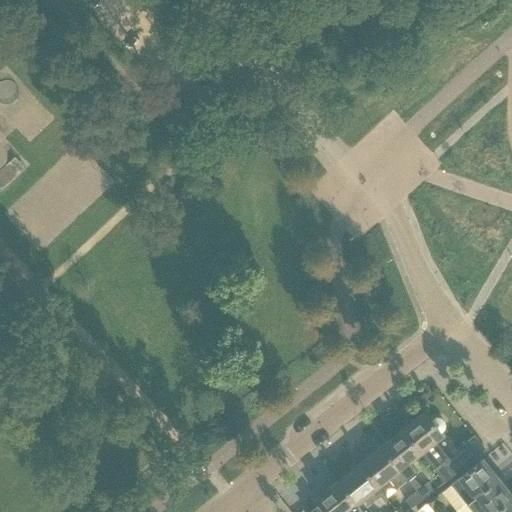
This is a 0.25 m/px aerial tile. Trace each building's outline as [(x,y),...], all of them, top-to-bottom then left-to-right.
[(403,429),(402,429),(420,451),(419,452),(433,469),(443,462),(453,474),(472,459),(464,449),(450,460),(433,440),(440,435),(441,436),(442,435),(440,433),(442,432),(444,429),(444,425),(443,421),(440,418),(435,418),(430,421),(423,412),(422,413),(423,414),(404,430),(403,429)] [(381,446),(407,479),(406,479),(416,491),(421,487),(411,475),(416,471),(407,461),(419,452),(420,451),(402,429),(403,431),(382,447),(381,446)] [(360,463),(359,463),(377,485),(388,476),(396,487),(406,479),(407,479),(381,446),(380,446),(381,448),(361,464),(360,463)] [(452,484),(467,503),(498,479),(498,478),(496,479),(482,461),(483,460),(482,459),(452,484)] [(443,482),(453,474),(443,462),(433,469),(443,482)] [(338,480),(357,504),(357,503),(356,502),(376,486),(377,487),(378,486),(377,485),(359,463),(360,465),(340,481),(338,480)] [(474,511),(494,511),(511,498),(511,497),(511,498),(497,480),(498,479),(467,503),(474,511)] [(338,480),(337,481),(338,482),(318,498),(317,497),(316,498),(317,500),(304,510),(306,511),(363,511),(357,504),(338,480)] [(421,487),(416,491),(423,499),(433,491),(427,483),(421,487)] [(416,491),(405,500),(411,508),(423,499),(416,491)] [(511,511),(511,498),(511,499),(511,498),(494,511),(511,511)]
